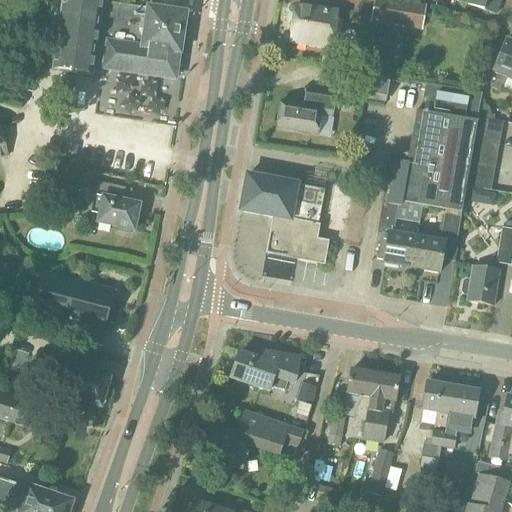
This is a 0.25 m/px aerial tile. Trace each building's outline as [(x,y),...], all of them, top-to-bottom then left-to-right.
[(63,0),(53,71),(90,76),(91,66),(102,68),(101,70),(105,70),(174,80),(178,54),(182,30),(186,28),(187,21),(184,18),(184,15),(147,10),(139,9),(138,18),(131,18),(99,13),(100,0),(63,0)] [(421,32),(425,6),(385,0),(373,0),(370,24),(421,32)] [(458,0),(457,3),(493,15),(493,14),(490,13),(493,0),(458,0)] [(335,15),(296,9),(290,44),(329,50),(335,15)] [(34,19),(27,66),(39,68),(46,21),(34,19)] [(511,44),(511,45),(498,77),(497,76),(491,90),(500,94),(505,80),(511,83),(511,44)] [(323,57),(321,69),(335,71),(337,60),(323,57)] [(387,81),(359,75),(355,98),(383,104),(387,81)] [(461,215),(476,125),(481,95),(426,85),(420,115),(415,114),(404,178),(388,175),(382,206),(378,230),(393,232),(397,210),(399,210),(400,205),(461,215)] [(276,130),(298,134),(300,136),(307,137),(310,135),(316,136),(319,116),(330,118),(334,97),(306,92),(304,106),(281,102),(276,130)] [(479,120),(477,132),(500,136),(502,124),(479,120)] [(498,148),(500,136),(477,132),(475,144),(498,148)] [(496,159),(498,148),(475,144),(473,155),(496,159)] [(494,171),(496,159),(473,155),(471,167),(494,171)] [(492,182),(494,171),(471,167),(469,178),(492,182)] [(282,183),(247,177),(246,177),(239,213),(273,219),(266,254),(322,265),(326,244),(315,242),(317,227),(289,222),(296,187),(281,184),(282,183)] [(469,190),(483,192),(490,193),(492,182),(469,178),(467,190),(469,190)] [(93,203),(90,213),(98,215),(96,225),(118,229),(117,233),(129,235),(130,232),(133,233),(139,206),(119,202),(122,189),(96,184),(92,203),(93,203)] [(470,192),(468,204),(474,205),(480,201),(481,194),(470,192)] [(460,219),(444,216),(440,241),(456,243),(460,219)] [(511,268),(511,260),(511,231),(501,230),(495,265),(511,268)] [(383,267),(411,272),(416,240),(388,236),(380,235),(376,261),(384,262),(383,267)] [(443,245),(416,240),(411,272),(439,277),(443,245)] [(462,297),(467,298),(466,303),(493,308),(498,274),(471,270),(469,281),(465,281),(462,283),(460,294),(462,297)] [(94,300),(96,291),(53,279),(45,308),(65,313),(62,323),(101,333),(108,304),(94,300)] [(278,357),(276,362),(264,358),(262,363),(239,355),(230,381),(267,393),(268,389),(283,392),(285,385),(293,386),(296,375),(299,361),(278,357)] [(62,369),(55,395),(100,409),(107,382),(86,376),(87,373),(73,369),(73,372),(62,369)] [(347,439),(358,441),(361,424),(366,424),(374,376),(350,372),(346,396),(361,399),(357,422),(350,421),(347,439)] [(398,380),(374,376),(366,424),(363,442),(381,445),(386,416),(380,415),(383,403),(394,405),(398,380)] [(295,402),(309,406),(314,389),(301,384),(295,402)] [(444,429),(446,416),(451,390),(426,385),(421,412),(436,414),(434,428),(444,429)] [(446,416),(444,429),(444,431),(454,433),(454,431),(468,434),(470,420),(472,421),(477,394),(451,390),(446,416)] [(0,398),(0,422),(24,429),(31,408),(15,403),(16,399),(3,395),(2,399),(0,398)] [(511,457),(511,400),(505,399),(500,427),(496,426),(489,459),(505,462),(506,456),(511,457)] [(249,448),(270,455),(273,456),(275,455),(281,458),(285,456),(288,447),(296,450),(302,435),(245,415),(237,435),(214,427),(203,459),(240,472),(249,448)] [(437,473),(441,449),(443,435),(432,433),(430,447),(424,446),(422,455),(423,456),(421,470),(437,473)] [(455,437),(443,435),(441,449),(452,451),(455,437)] [(10,452),(0,449),(0,463),(6,465),(10,452)] [(377,451),(366,494),(381,498),(392,455),(377,451)] [(0,511),(2,511),(67,511),(70,505),(27,489),(26,491),(16,487),(0,481),(0,511)] [(315,488),(312,501),(333,506),(336,493),(315,488)] [(442,498),(437,511),(461,511),(464,504),(442,498)] [(355,503),(353,510),(359,511),(376,511),(377,509),(355,503)]
